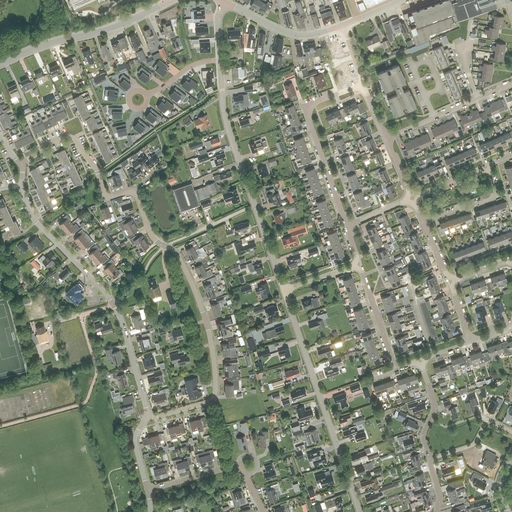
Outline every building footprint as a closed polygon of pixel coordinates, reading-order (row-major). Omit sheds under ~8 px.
[(74,0),(69,2),(77,18),(115,0),(74,0)] [(257,10),(262,2),(258,0),(253,0),(250,6),(257,10)] [(306,18),(306,17),(304,11),(303,12),(300,0),(295,2),(298,13),(292,15),(297,29),(305,26),(303,21),(304,21),(304,18),(306,18)] [(344,0),(349,14),(356,11),(352,0),(344,0)] [(355,0),(359,10),(380,0),(355,0)] [(403,16),(415,46),(430,40),(428,35),(451,27),(450,24),(458,21),(457,19),(451,4),(450,0),(443,0),(415,10),(416,12),(403,16)] [(451,4),(457,19),(461,18),(462,20),(497,8),(494,1),(496,0),(457,0),(458,2),(451,4)] [(266,4),(262,2),(257,10),(264,14),(267,8),(269,10),(273,4),(268,1),(266,4)] [(345,9),(342,1),(333,5),(336,12),(337,12),(339,18),(346,16),(344,10),(345,9)] [(309,7),(311,13),(312,15),(311,15),(314,26),(320,24),(313,5),(309,7)] [(329,8),(325,9),(329,22),(334,20),(331,11),(330,11),(329,8)] [(325,9),(320,11),(321,14),(320,14),(323,23),(329,22),(325,9)] [(193,11),(194,19),(205,18),(204,10),(193,11)] [(286,26),(291,24),(288,11),(282,13),(286,26)] [(504,17),(491,15),(488,15),(488,17),(494,18),(494,21),(503,23),(504,17)] [(398,31),(401,29),(402,32),(401,32),(403,36),(409,33),(403,21),(401,23),(398,18),(396,20),(396,18),(393,19),(391,20),(389,21),(388,22),(392,33),(393,33),(394,33),(395,32),(398,31)] [(195,22),(189,23),(189,28),(193,28),(193,32),(196,32),(196,35),(205,34),(208,33),(208,27),(204,27),(195,27),(195,22)] [(392,33),(388,22),(384,23),(383,23),(385,28),(385,29),(389,41),(393,40),(391,34),(391,33),(392,33)] [(167,35),(168,39),(176,36),(174,31),(169,33),(166,23),(161,25),(162,26),(160,27),(162,30),(160,31),(162,35),(164,34),(164,36),(167,35)] [(229,39),(238,38),(239,49),(243,48),(243,37),(240,37),(240,32),(242,32),(241,27),(235,27),(235,30),(229,31),(229,39)] [(249,34),(243,33),(244,48),(255,49),(256,40),(255,40),(255,39),(253,39),(254,37),(255,37),(255,33),(254,33),(255,29),(249,28),(249,34)] [(152,37),(153,36),(151,33),(150,33),(148,29),(144,31),(145,33),(144,34),(147,39),(146,39),(150,47),(153,46),(151,42),(154,41),(152,37)] [(265,34),(259,33),(258,44),(257,44),(256,54),(261,55),(262,48),(261,48),(261,45),(264,45),(265,34)] [(130,40),(134,47),(133,48),(134,51),(139,49),(137,46),(140,44),(137,37),(136,38),(135,34),(133,35),(132,35),(130,36),(130,37),(129,37),(131,40),(130,40)] [(372,47),(380,44),(377,36),(373,37),(374,38),(366,41),(370,51),(372,52),(373,51),(374,50),(372,47)] [(124,37),(117,40),(121,49),(121,48),(123,48),(124,51),(129,49),(124,37)] [(174,50),(175,50),(180,48),(176,38),(172,40),(171,40),(174,50)] [(282,45),(283,40),(276,38),(274,46),(272,46),(271,50),(281,52),(283,46),(282,45)] [(112,42),(111,45),(114,53),(115,52),(117,58),(121,56),(123,60),(125,63),(127,63),(126,59),(124,55),(121,50),(121,48),(121,49),(117,40),(112,42)] [(389,49),(388,46),(389,46),(387,40),(383,42),(385,47),(386,47),(387,49),(386,51),(386,52),(387,54),(388,54),(390,54),(391,53),(391,52),(391,50),(389,49)] [(209,42),(193,43),(193,48),(200,47),(200,52),(210,52),(209,42)] [(315,56),(318,56),(319,56),(319,58),(323,58),(321,48),(316,49),(314,42),(309,44),(310,52),(314,51),(315,56)] [(304,60),(303,55),(300,43),(295,45),(298,57),(300,56),(301,60),(304,60)] [(103,55),(105,55),(108,61),(112,59),(108,49),(107,50),(105,44),(101,46),(102,48),(100,49),(103,55)] [(303,57),(305,62),(308,61),(308,59),(312,58),(310,52),(309,44),(303,45),(305,54),(306,57),(303,57)] [(435,56),(449,50),(448,48),(444,50),(442,45),(433,49),(435,56)] [(158,50),(163,59),(167,57),(163,48),(158,50)] [(89,67),(94,65),(92,57),(89,50),(82,52),(84,60),(87,59),(89,67)] [(135,53),(139,62),(146,59),(142,50),(135,53)] [(449,50),(435,56),(438,62),(448,58),(446,54),(450,52),(449,50)] [(504,55),(495,53),(494,57),(490,57),(490,60),(503,62),(504,55)] [(282,57),(274,55),(272,66),(280,67),(282,57)] [(74,74),(82,70),(75,56),(71,58),(63,62),(65,68),(70,66),(74,74)] [(448,58),(438,62),(441,69),(454,63),(453,61),(449,62),(448,58)] [(166,66),(159,60),(155,65),(158,68),(155,71),(163,76),(167,71),(164,69),(166,66)] [(118,67),(120,74),(127,71),(124,64),(118,67)] [(388,74),(386,69),(377,74),(381,84),(381,83),(382,83),(386,92),(389,91),(391,96),(388,98),(392,107),(391,107),(395,117),(405,113),(403,108),(405,108),(407,112),(417,108),(412,98),(408,89),(405,90),(403,85),(405,84),(401,74),(402,74),(402,75),(398,64),(388,69),(390,73),(388,74)] [(52,78),(62,73),(59,68),(58,68),(56,65),(49,68),(52,74),(50,74),(52,78)] [(149,72),(141,67),(137,72),(140,74),(138,77),(145,83),(149,77),(147,75),(149,72)] [(308,78),(313,76),(317,88),(326,85),(322,73),(317,75),(316,71),(308,74),(303,76),(304,76),(300,78),(296,68),(294,69),(299,81),(303,80),(303,79),(308,78)] [(443,74),(446,80),(455,76),(454,72),(457,70),(456,68),(443,74)] [(212,70),(202,71),(203,78),(207,78),(207,85),(214,84),(213,74),(212,74),(212,70)] [(43,82),(49,79),(47,75),(44,76),(42,71),(35,75),(37,80),(42,78),(43,82)] [(293,71),(283,75),(286,81),(295,77),(293,71)] [(491,75),(482,73),(481,77),(477,77),(477,80),(490,82),(491,75)] [(128,82),(130,80),(123,74),(119,79),(122,81),(119,85),(126,90),(131,85),(128,82)] [(104,75),(94,79),(96,84),(106,80),(104,75)] [(457,80),(455,76),(446,80),(449,86),(462,81),(461,79),(457,80)] [(20,81),(23,87),(22,89),(23,92),(35,87),(32,82),(30,83),(28,78),(20,81)] [(188,82),(186,80),(181,86),(188,91),(191,88),(194,90),(198,85),(191,79),(188,82)] [(451,93),(461,89),(459,85),(463,83),(462,81),(449,86),(451,93)] [(288,97),(296,94),(292,83),(284,86),(288,97)] [(17,98),(21,96),(17,90),(18,90),(15,84),(8,87),(10,93),(9,93),(12,98),(11,99),(12,103),(18,100),(17,98)] [(114,94),(115,90),(105,89),(104,96),(108,96),(108,100),(117,101),(117,94),(114,94)] [(463,93),(461,89),(451,93),(454,99),(467,94),(466,91),(463,93)] [(176,93),(174,91),(169,96),(176,102),(179,98),(182,101),(186,96),(179,90),(176,93)] [(84,100),(87,99),(87,97),(83,98),(81,94),(73,98),(75,104),(84,100)] [(238,96),(234,97),(235,104),(240,103),(240,106),(248,105),(247,94),(238,95),(238,96)] [(55,100),(53,95),(43,99),(45,105),(55,100)] [(75,104),(78,109),(86,106),(90,104),(89,102),(86,104),(84,100),(75,104)] [(499,111),(505,109),(505,110),(508,109),(505,103),(502,104),(501,100),(495,102),(499,111)] [(157,107),(164,112),(166,109),(169,112),(174,106),(166,101),(164,104),(161,101),(157,107)] [(358,110),(360,114),(366,111),(362,102),(357,105),(355,102),(351,103),(352,104),(349,105),(353,113),(358,110)] [(493,114),(499,111),(495,102),(489,105),(493,114)] [(61,108),(57,110),(61,119),(67,116),(61,104),(59,105),(61,108)] [(284,108),(287,114),(295,111),(293,105),(284,108)] [(341,110),(344,117),(347,116),(353,113),(349,105),(343,108),(341,110)] [(487,116),(493,114),(489,105),(483,107),(485,112),(481,113),(485,122),(486,122),(485,119),(488,118),(487,116)] [(55,111),(52,112),(56,121),(61,119),(57,110),(56,106),(54,107),(55,111)] [(88,109),(86,106),(78,109),(80,115),(89,111),(92,110),(92,108),(88,109)] [(118,111),(118,108),(109,108),(109,114),(113,114),(113,118),(122,118),(122,111),(118,111)] [(342,118),(344,117),(341,110),(338,111),(338,110),(332,113),(335,120),(341,118),(342,118)] [(478,110),(471,112),(476,121),(482,119),(483,123),(485,122),(481,113),(479,114),(478,110)] [(57,123),(56,121),(52,112),(51,111),(49,112),(51,116),(48,117),(47,117),(51,126),(57,123)] [(83,120),(85,119),(94,116),(97,114),(96,112),(91,115),(89,111),(80,115),(83,120)] [(145,117),(152,123),(155,120),(158,122),(162,117),(154,111),(152,114),(149,112),(145,117)] [(298,117),(295,111),(287,114),(288,118),(286,118),(287,121),(289,120),(298,117)] [(0,114),(0,120),(0,121),(9,117),(12,116),(11,114),(8,116),(6,112),(0,114)] [(466,115),(470,124),(471,127),(473,126),(472,123),(476,121),(471,112),(466,115)] [(330,123),(335,120),(332,113),(326,116),(328,121),(327,122),(329,127),(332,126),(330,123)] [(46,128),(51,126),(47,117),(48,117),(46,114),(44,115),(45,118),(42,120),(46,128)] [(203,117),(194,120),(197,128),(202,127),(203,129),(211,126),(207,114),(203,116),(203,117)] [(460,117),(462,121),(459,122),(462,129),(465,128),(464,127),(470,124),(466,115),(460,117)] [(40,121),(37,122),(36,122),(40,131),(46,128),(42,120),(40,116),(38,117),(40,121)] [(85,119),(88,125),(96,121),(100,119),(99,117),(95,119),(94,116),(85,119)] [(188,116),(183,120),(187,126),(192,122),(188,116)] [(9,117),(0,121),(3,128),(16,123),(15,121),(11,122),(9,117)] [(289,120),(291,126),(300,123),(298,117),(289,120)] [(249,124),(252,123),(250,118),(248,119),(247,119),(239,122),(241,128),(249,125),(249,124)] [(35,133),(40,131),(36,122),(37,122),(35,119),(33,120),(35,123),(31,125),(35,133)] [(454,120),(448,122),(453,131),(458,129),(454,120)] [(98,125),(96,121),(88,125),(90,130),(102,125),(101,123),(98,125)] [(140,124),(137,122),(133,128),(140,133),(143,130),(146,133),(150,127),(142,122),(140,124)] [(360,127),(362,131),(360,132),(359,133),(360,136),(362,136),(371,132),(368,127),(369,126),(367,122),(361,124),(361,122),(355,125),(357,128),(360,127)] [(448,122),(443,125),(447,134),(453,131),(448,122)] [(302,129),(300,123),(291,126),(289,127),(292,136),(300,133),(299,130),(302,129)] [(122,128),(121,125),(112,127),(114,133),(117,132),(118,136),(127,134),(126,127),(122,128)] [(441,136),(447,134),(443,125),(437,127),(441,136)] [(435,139),(441,136),(437,127),(431,130),(435,139)] [(28,133),(24,134),(24,135),(28,143),(33,140),(28,128),(26,129),(28,133)] [(503,135),(506,142),(511,139),(509,133),(509,132),(507,128),(505,129),(507,133),(503,135)] [(94,140),(95,140),(104,136),(107,134),(106,132),(106,131),(103,132),(102,130),(93,134),(93,135),(92,135),(94,140)] [(334,141),(336,147),(344,144),(342,138),(348,136),(346,132),(344,133),(343,130),(335,133),(337,140),(334,141)] [(22,145),(28,143),(24,135),(24,134),(22,131),(20,132),(22,135),(19,137),(22,145)] [(500,145),(506,142),(503,135),(501,131),(499,132),(501,136),(497,137),(497,138),(500,145)] [(19,137),(17,133),(12,136),(13,140),(17,148),(18,148),(23,147),(22,146),(22,145),(19,137)] [(128,143),(126,143),(126,145),(133,144),(132,141),(136,140),(135,134),(127,135),(128,143)] [(421,136),(425,145),(431,143),(427,134),(421,136)] [(495,138),(491,140),(494,147),(500,145),(497,138),(497,137),(496,134),(494,134),(495,138)] [(366,145),(369,151),(376,148),(372,138),(371,139),(370,135),(360,139),(363,146),(366,145)] [(96,145),(98,145),(106,141),(110,140),(109,138),(105,139),(104,136),(95,140),(96,141),(95,141),(96,145)] [(421,136),(416,139),(420,148),(425,145),(421,136)] [(485,143),(488,150),(494,147),(491,140),(490,136),(488,137),(490,141),(486,142),(485,143)] [(210,140),(204,142),(206,148),(212,146),(221,143),(218,137),(210,140)] [(292,148),(296,146),(305,143),(302,137),(294,140),(295,144),(291,146),(292,148)] [(191,149),(203,145),(201,139),(189,144),(191,149)] [(249,145),(252,153),(257,151),(259,155),(265,153),(260,139),(254,142),(255,143),(249,145)] [(414,151),(420,148),(416,139),(410,141),(414,151)] [(482,153),(488,150),(485,143),(486,142),(484,139),(482,139),(484,143),(479,145),(478,143),(475,144),(479,151),(481,150),(482,153)] [(99,151),(100,150),(109,146),(109,147),(112,145),(111,143),(108,145),(106,141),(98,145),(98,146),(97,146),(99,151)] [(408,153),(414,151),(410,141),(404,144),(406,149),(408,153)] [(294,154),(298,152),(307,149),(305,143),(296,146),(298,150),(293,152),(294,154)] [(468,150),(471,157),(477,155),(474,148),(474,147),(473,143),(470,144),(472,148),(468,150)] [(340,156),(348,153),(351,152),(350,149),(346,150),(344,144),(336,147),(339,153),(340,156)] [(110,150),(109,147),(109,146),(100,150),(103,156),(111,152),(115,151),(114,149),(110,150)] [(462,153),(465,160),(471,157),(468,150),(467,146),(465,147),(466,151),(463,152),(462,153)] [(448,151),(447,148),(439,151),(441,157),(445,155),(444,153),(448,151)] [(59,160),(68,156),(65,149),(52,155),(53,157),(57,155),(59,160)] [(295,158),(296,160),(300,159),(309,155),(307,149),(298,152),(300,156),(295,158)] [(457,155),(460,162),(465,160),(462,153),(463,152),(461,149),(459,149),(461,153),(457,155)] [(451,157),(454,165),(460,162),(457,155),(455,151),(453,152),(455,156),(451,157)] [(113,156),(111,152),(103,156),(105,161),(117,156),(116,154),(113,156)] [(378,164),(384,162),(380,152),(374,155),(371,157),(372,160),(376,159),(378,164)] [(216,156),(214,157),(216,164),(219,163),(218,161),(226,159),(224,153),(216,156)] [(340,158),(343,165),(351,162),(348,155),(349,155),(348,153),(340,156),(341,158),(340,158)] [(154,154),(148,160),(144,155),(138,159),(145,168),(148,166),(150,168),(154,166),(153,165),(159,161),(154,154)] [(451,157),(449,154),(447,155),(449,158),(445,160),(448,168),(454,165),(451,157)] [(311,161),(309,155),(300,159),(302,162),(297,164),(298,166),(311,161)] [(59,160),(56,162),(57,164),(60,162),(62,166),(70,162),(71,161),(69,156),(68,156),(59,160)] [(438,163),(435,164),(434,165),(437,172),(443,169),(440,162),(439,158),(437,159),(438,163)] [(136,169),(133,171),(132,169),(130,169),(128,170),(128,172),(134,180),(139,176),(143,174),(139,169),(142,166),(138,160),(132,164),(136,169)] [(71,161),(70,162),(62,166),(58,167),(59,169),(65,167),(66,170),(67,170),(75,166),(72,161),(71,161)] [(428,167),(432,175),(437,172),(434,165),(435,164),(433,161),(431,162),(432,165),(429,167),(428,167)] [(199,176),(205,174),(202,162),(196,163),(199,176)] [(347,173),(355,170),(357,169),(355,164),(353,164),(352,164),(351,162),(343,165),(345,171),(346,171),(347,173)] [(428,167),(429,167),(427,163),(425,164),(427,168),(423,170),(422,170),(426,177),(432,175),(428,167)] [(69,176),(77,172),(75,166),(67,170),(66,170),(63,172),(64,174),(67,172),(69,176)] [(260,177),(269,174),(266,166),(258,169),(260,177)] [(422,170),(423,170),(421,166),(419,167),(421,170),(417,172),(420,180),(426,177),(422,170)] [(41,172),(44,171),(43,169),(40,170),(38,167),(30,170),(32,176),(41,172)] [(121,168),(114,171),(116,175),(112,176),(115,186),(122,184),(120,177),(123,176),(121,168)] [(303,179),(307,178),(316,175),(314,168),(305,171),(307,175),(302,177),(303,179)] [(383,182),(390,179),(386,169),(382,171),(381,168),(374,171),(377,176),(379,175),(383,182)] [(347,176),(349,183),(357,180),(355,173),(356,173),(355,170),(347,173),(348,176),(347,176)] [(220,179),(221,182),(225,180),(232,178),(230,171),(226,172),(227,173),(219,175),(219,174),(213,177),(215,181),(220,179)] [(32,176),(35,182),(43,178),(50,175),(49,173),(42,176),(41,172),(32,176)] [(80,177),(77,172),(69,176),(65,177),(66,179),(70,178),(71,181),(72,181),(80,177)] [(305,185),(310,184),(318,181),(316,175),(307,178),(309,181),(304,183),(305,185)] [(82,183),(80,177),(72,181),(71,181),(68,183),(69,185),(72,183),(74,187),(82,183)] [(43,178),(35,182),(37,187),(44,184),(52,180),(51,178),(45,181),(43,178)] [(352,189),(353,191),(361,188),(364,187),(362,184),(361,185),(360,182),(359,182),(358,182),(357,180),(349,183),(352,189)] [(307,191),(312,190),(320,187),(318,181),(310,184),(311,188),(306,189),(307,191)] [(200,206),(198,201),(194,190),(191,182),(172,189),(180,212),(200,206)] [(194,190),(198,201),(210,196),(210,195),(222,191),(221,186),(217,184),(217,185),(216,182),(206,185),(206,186),(194,190)] [(390,182),(383,185),(380,186),(382,189),(383,188),(384,190),(386,189),(390,198),(397,195),(393,185),(391,186),(390,182)] [(45,188),(44,184),(37,187),(35,188),(38,193),(46,190),(50,188),(49,186),(45,188)] [(320,187),(312,190),(313,194),(309,195),(309,197),(322,193),(320,187)] [(240,200),(236,188),(228,191),(222,193),(225,202),(232,200),(232,203),(235,202),(236,203),(239,202),(239,201),(240,200)] [(353,194),(356,201),(364,198),(361,191),(362,191),(361,188),(353,191),(354,194),(353,194)] [(281,202),(278,193),(275,194),(273,189),(266,191),(267,194),(266,194),(267,198),(268,201),(269,202),(274,200),(275,204),(281,202)] [(293,202),(289,189),(284,191),(289,204),(293,202)] [(49,195),(52,194),(51,191),(48,193),(46,190),(38,193),(40,199),(49,195)] [(40,199),(43,204),(51,201),(55,199),(54,197),(50,199),(49,195),(40,199)] [(211,204),(209,198),(200,201),(202,207),(211,204)] [(370,206),(369,202),(369,203),(367,199),(365,200),(364,198),(356,201),(358,207),(361,206),(362,209),(370,206)] [(314,210),(318,209),(327,206),(325,199),(316,202),(318,206),(313,208),(314,209),(314,210)] [(128,204),(127,200),(118,203),(120,207),(121,206),(123,212),(133,209),(131,203),(128,204)] [(51,201),(43,204),(43,205),(42,206),(43,210),(45,209),(45,210),(57,204),(56,202),(53,204),(51,201)] [(504,202),(498,204),(501,211),(500,211),(502,215),(504,215),(503,213),(508,211),(504,202)] [(497,213),(500,211),(501,211),(498,204),(492,206),(495,213),(494,213),(495,216),(496,217),(498,217),(497,213)] [(8,211),(6,205),(0,208),(0,214),(0,215),(8,211)] [(316,216),(320,215),(329,212),(327,206),(318,209),(320,213),(315,214),(316,216)] [(492,219),(491,217),(495,216),(494,213),(495,213),(492,206),(486,208),(489,215),(488,215),(490,219),(492,219)] [(107,218),(109,223),(115,220),(113,213),(110,214),(107,207),(101,209),(104,219),(107,218)] [(484,217),(488,215),(489,215),(486,208),(480,210),(483,217),(482,217),(484,221),(486,221),(484,217)] [(478,219),(482,217),(483,217),(480,210),(474,212),(477,219),(476,219),(478,223),(480,223),(478,219)] [(3,220),(11,216),(8,211),(0,215),(0,214),(0,216),(1,217),(2,220),(3,220)] [(282,219),(285,218),(283,212),(280,213),(273,215),(276,223),(283,221),(282,219)] [(318,222),(323,221),(331,218),(329,212),(320,215),(322,219),(317,220),(318,222)] [(399,219),(402,225),(410,221),(407,215),(406,215),(405,212),(396,216),(398,220),(399,219)] [(466,223),(465,223),(467,227),(469,226),(468,222),(472,221),(470,213),(463,215),(466,223)] [(59,225),(63,230),(71,223),(69,221),(71,219),(67,214),(62,218),(64,221),(59,225)] [(463,215),(457,218),(460,225),(459,225),(461,229),(467,227),(465,223),(466,223),(463,215)] [(13,222),(11,216),(3,220),(2,220),(0,221),(0,223),(3,222),(5,226),(13,222)] [(331,218),(323,221),(324,225),(319,226),(320,228),(333,224),(331,218)] [(460,225),(457,218),(451,220),(454,227),(453,227),(455,231),(457,230),(456,226),(459,225),(460,225)] [(122,231),(126,229),(135,225),(132,219),(127,222),(126,219),(118,223),(122,231)] [(454,227),(451,220),(446,222),(448,229),(449,233),(451,232),(449,228),(453,227),(454,227)] [(13,222),(5,226),(4,226),(4,228),(8,227),(10,230),(18,226),(16,221),(13,222)] [(366,230),(369,236),(377,232),(376,228),(380,226),(378,221),(370,225),(371,228),(366,230)] [(401,228),(405,235),(411,232),(410,229),(413,228),(410,221),(402,225),(403,227),(401,228)] [(234,226),(236,231),(236,233),(242,231),(243,232),(244,233),(247,232),(247,231),(246,229),(249,228),(247,222),(243,223),(239,224),(240,224),(234,226)] [(448,229),(446,222),(439,224),(440,227),(437,227),(440,236),(445,234),(444,231),(448,229)] [(71,223),(63,230),(67,234),(72,230),(74,233),(80,228),(76,224),(73,226),(71,223)] [(135,225),(126,229),(129,235),(126,236),(128,239),(134,235),(133,232),(138,230),(135,225)] [(289,237),(281,239),(285,248),(290,246),(291,247),(299,244),(297,237),(306,233),(303,225),(289,229),(291,236),(289,237)] [(19,226),(18,226),(10,230),(6,232),(9,237),(21,232),(20,231),(21,230),(19,226)] [(86,233),(85,234),(82,229),(77,233),(79,236),(74,240),(78,245),(88,236),(86,233)] [(378,234),(382,232),(383,233),(387,231),(386,229),(382,230),(377,232),(369,236),(372,242),(380,238),(378,234)] [(500,235),(502,243),(508,241),(505,233),(504,229),(502,230),(503,234),(500,235)] [(329,240),(338,237),(336,231),(327,234),(329,238),(324,240),(325,242),(329,240)] [(497,236),(493,238),(496,245),(502,243),(500,235),(498,231),(496,232),(497,236)] [(412,234),(411,232),(405,235),(406,239),(410,237),(412,242),(420,239),(417,232),(412,234)] [(496,245),(493,238),(492,234),(490,234),(492,238),(487,240),(490,247),(496,245)] [(135,243),(137,246),(145,241),(142,235),(138,238),(136,236),(129,240),(133,245),(135,243)] [(88,236),(78,245),(82,249),(87,245),(89,248),(94,243),(91,239),(88,236)] [(380,238),(372,242),(374,248),(383,244),(381,240),(385,238),(384,236),(380,238)] [(29,244),(37,252),(44,246),(35,237),(29,244)] [(329,240),(331,244),(326,246),(327,248),(331,246),(340,243),(338,237),(329,240)] [(477,244),(480,251),(485,249),(483,242),(481,238),(479,239),(481,243),(477,244)] [(413,248),(414,252),(421,249),(420,247),(423,245),(420,239),(412,242),(410,243),(412,249),(413,248)] [(471,246),(474,254),(480,251),(477,244),(475,240),(473,241),(475,245),(471,246)] [(28,248),(22,241),(17,246),(23,253),(28,248)] [(145,241),(137,246),(139,250),(136,252),(139,257),(146,252),(144,249),(149,247),(145,241)] [(195,251),(193,248),(196,246),(196,244),(194,241),(189,243),(191,246),(185,250),(188,255),(195,251)] [(238,254),(249,251),(250,253),(251,254),(253,253),(253,252),(253,249),(256,248),(254,242),(250,244),(250,243),(247,244),(247,245),(243,246),(242,242),(234,244),(238,254)] [(465,248),(468,256),(474,254),(471,246),(469,242),(467,243),(469,247),(465,248)] [(331,246),(333,250),(328,252),(329,254),(333,252),(342,249),(340,243),(331,246)] [(89,255),(93,260),(101,253),(98,250),(100,249),(96,244),(92,248),(94,251),(89,255)] [(459,251),(462,258),(468,256),(465,248),(463,245),(462,245),(463,249),(459,251)] [(308,249),(310,255),(318,252),(316,246),(308,249)] [(390,254),(388,250),(390,249),(389,247),(377,253),(379,259),(388,255),(390,254)] [(462,258),(459,251),(457,247),(456,248),(457,251),(453,253),(456,261),(462,258)] [(190,259),(192,258),(196,261),(207,255),(205,252),(203,253),(199,251),(198,249),(195,251),(188,255),(190,259)] [(333,252),(335,256),(330,258),(331,260),(344,255),(342,249),(333,252)] [(422,252),(421,249),(414,252),(416,257),(418,256),(420,261),(428,258),(425,251),(422,252)] [(38,260),(42,264),(44,263),(49,268),(51,265),(54,262),(52,260),(55,257),(51,253),(47,256),(48,256),(46,258),(43,255),(38,260)] [(103,256),(101,253),(93,260),(97,264),(102,260),(104,263),(108,259),(105,254),(103,256)] [(290,266),(291,268),(298,266),(297,263),(301,262),(300,259),(301,259),(299,253),(293,255),(294,258),(287,260),(289,266),(290,266)] [(388,255),(379,259),(382,265),(390,261),(389,257),(393,255),(392,253),(390,254),(388,255)] [(197,272),(208,267),(204,258),(199,261),(201,264),(194,267),(197,272)] [(431,264),(428,258),(420,261),(422,266),(421,267),(423,271),(432,267),(430,264),(431,264)] [(104,270),(108,274),(116,268),(113,265),(115,264),(112,259),(107,263),(109,265),(104,270)] [(395,272),(394,268),(398,266),(402,264),(400,260),(394,262),(395,265),(384,270),(387,276),(395,272)] [(246,264),(247,264),(245,265),(245,264),(240,266),(241,271),(247,269),(246,268),(248,268),(250,273),(256,271),(257,274),(258,274),(261,273),(262,272),(261,269),(263,268),(261,263),(253,266),(252,262),(246,264)] [(206,272),(204,269),(209,267),(208,267),(197,272),(199,277),(205,274),(207,277),(213,274),(211,269),(206,272)] [(71,273),(66,268),(59,274),(57,271),(52,275),(57,280),(60,277),(63,280),(71,273)] [(118,270),(116,268),(108,274),(112,279),(117,275),(119,277),(123,273),(120,269),(118,270)] [(387,276),(389,281),(398,278),(396,274),(400,272),(399,270),(395,272),(387,276)] [(504,286),(503,283),(507,281),(504,273),(497,276),(501,286),(501,287),(504,286)] [(429,287),(437,283),(434,277),(433,274),(424,278),(426,282),(428,288),(429,287)] [(398,278),(389,281),(392,288),(401,284),(399,280),(403,278),(402,276),(398,278)] [(493,286),(498,284),(499,287),(501,286),(497,276),(490,278),(491,282),(489,282),(491,290),(493,289),(494,288),(493,286)] [(213,288),(216,287),(217,286),(216,283),(215,283),(214,281),(217,280),(215,277),(208,279),(210,283),(203,286),(205,291),(213,288)] [(345,286),(354,283),(351,277),(343,280),(345,286)] [(149,289),(152,298),(161,296),(158,286),(157,287),(155,280),(148,282),(150,289),(149,289)] [(477,282),(480,291),(481,292),(484,291),(483,290),(487,288),(490,298),(493,297),(491,292),(492,292),(491,290),(489,282),(486,283),(485,280),(477,282)] [(84,295),(79,291),(84,286),(79,282),(74,286),(66,294),(76,304),(84,295)] [(480,291),(477,282),(470,285),(473,293),(480,291)] [(267,296),(266,293),(270,292),(267,283),(260,285),(261,286),(255,288),(257,294),(260,293),(262,297),(263,298),(266,297),(267,296)] [(356,289),(354,283),(345,286),(347,292),(356,289)] [(430,293),(432,297),(439,294),(438,291),(440,290),(437,283),(429,287),(428,288),(430,293)] [(250,285),(240,288),(242,295),(252,291),(250,285)] [(221,290),(218,291),(216,287),(213,288),(205,291),(207,296),(214,293),(216,296),(222,294),(221,290)] [(358,295),(356,289),(347,292),(349,298),(358,295)] [(392,301),(396,299),(395,295),(393,290),(385,293),(386,296),(381,298),(383,304),(392,301)] [(166,293),(170,304),(176,302),(172,291),(166,293)] [(436,303),(437,306),(446,302),(443,296),(440,297),(439,294),(432,297),(433,300),(432,300),(434,304),(436,303)] [(358,295),(349,298),(351,304),(360,301),(358,295)] [(212,310),(220,307),(224,306),(222,301),(224,301),(223,296),(216,298),(217,302),(210,305),(212,310)] [(401,297),(403,302),(404,305),(410,303),(407,296),(401,297)] [(310,299),(302,302),(303,305),(302,305),(303,308),(304,308),(304,309),(310,307),(312,306),(313,308),(319,306),(316,298),(310,300),(310,299)] [(394,310),(393,307),(394,307),(392,303),(397,301),(396,299),(392,301),(383,304),(385,310),(386,310),(387,312),(394,310)] [(503,316),(501,311),(505,310),(501,301),(495,303),(497,308),(493,309),(496,318),(503,316)] [(437,312),(438,317),(445,314),(444,311),(448,309),(446,302),(437,306),(436,306),(439,311),(437,312)] [(253,308),(255,314),(264,311),(262,305),(253,308)] [(279,316),(277,312),(278,312),(276,306),(272,307),(271,306),(268,307),(268,309),(265,310),(268,320),(279,316)] [(355,317),(364,314),(362,307),(353,310),(355,317)] [(484,314),(486,313),(484,307),(479,309),(480,312),(476,313),(479,322),(486,319),(484,314)] [(60,309),(54,312),(58,319),(63,316),(60,309)] [(398,318),(396,314),(401,313),(400,311),(387,315),(389,321),(398,318)] [(323,319),(325,318),(324,314),(317,316),(319,320),(316,321),(308,324),(310,329),(318,327),(319,328),(325,326),(323,319)] [(366,320),(364,314),(355,317),(358,323),(366,320)] [(445,314),(438,317),(431,320),(432,323),(440,319),(443,326),(452,322),(449,315),(446,316),(445,314)] [(134,322),(136,329),(145,326),(146,330),(153,328),(152,324),(151,320),(146,322),(146,320),(145,320),(142,321),(140,315),(131,318),(133,322),(134,322)] [(216,324),(218,330),(225,328),(225,324),(232,323),(231,316),(219,319),(220,323),(216,324)] [(400,324),(398,320),(403,319),(402,317),(398,318),(389,321),(391,327),(400,324)] [(366,320),(358,323),(360,329),(368,326),(366,320)] [(456,331),(452,322),(443,326),(448,337),(452,335),(451,333),(456,331)] [(102,326),(101,323),(95,325),(97,331),(101,329),(102,334),(113,331),(110,323),(102,326)] [(400,324),(391,327),(393,334),(402,331),(401,327),(405,325),(404,323),(400,324)] [(39,344),(49,341),(47,331),(45,331),(44,325),(36,327),(37,334),(36,334),(37,336),(35,336),(34,333),(31,334),(32,337),(34,345),(39,344)] [(277,334),(285,331),(282,325),(275,328),(265,332),(268,339),(278,335),(277,334)] [(226,330),(225,328),(218,330),(219,335),(226,333),(227,337),(233,336),(232,332),(230,332),(229,331),(228,330),(226,330)] [(169,335),(169,336),(168,337),(170,343),(175,342),(174,340),(179,339),(183,338),(181,329),(168,332),(169,335)] [(146,346),(153,344),(150,332),(141,335),(143,339),(137,341),(139,346),(138,346),(140,351),(147,349),(146,346)] [(364,341),(373,338),(370,332),(362,335),(364,341)] [(395,339),(397,345),(406,342),(405,338),(409,336),(408,334),(395,339)] [(343,336),(340,338),(340,337),(330,340),(332,346),(345,341),(343,336)] [(221,344),(222,350),(235,348),(234,342),(236,342),(235,337),(228,338),(229,343),(221,344)] [(253,337),(246,339),(250,350),(256,348),(253,337)] [(364,341),(364,342),(362,343),(362,345),(365,344),(366,348),(375,344),(373,338),(364,341)] [(406,342),(397,345),(399,351),(408,348),(407,344),(411,343),(410,340),(406,342)] [(501,343),(494,345),(497,353),(498,355),(500,354),(500,352),(504,351),(505,354),(507,353),(505,346),(502,347),(501,343)] [(366,348),(368,354),(377,351),(375,344),(366,348)] [(328,357),(332,356),(329,345),(321,348),(321,349),(317,350),(319,356),(326,353),(328,357)] [(485,353),(488,361),(491,360),(490,356),(497,353),(494,345),(487,348),(488,352),(485,353)] [(114,364),(122,362),(120,355),(121,355),(119,351),(113,353),(111,348),(105,350),(107,356),(111,355),(114,364)] [(235,348),(222,350),(222,355),(230,354),(230,358),(238,356),(237,353),(235,353),(235,348)] [(278,352),(280,356),(284,354),(285,357),(290,355),(288,348),(283,350),(278,352)] [(379,357),(377,351),(368,354),(370,360),(373,359),(375,366),(380,364),(378,357),(379,357)] [(479,364),(488,361),(485,353),(482,354),(481,351),(475,353),(478,361),(479,364)] [(190,362),(188,356),(184,357),(184,355),(179,356),(178,352),(170,355),(172,363),(178,361),(179,366),(184,364),(183,364),(190,362)] [(153,366),(155,363),(154,358),(153,358),(151,353),(144,355),(145,360),(143,361),(145,369),(153,366)] [(470,358),(467,359),(469,366),(473,365),(473,366),(479,364),(478,361),(475,353),(469,355),(470,358)] [(464,368),(469,366),(467,359),(464,360),(463,356),(457,358),(459,365),(463,364),(464,368)] [(452,364),(449,365),(452,373),(455,372),(454,367),(457,366),(458,370),(461,369),(459,365),(457,358),(451,360),(452,364)] [(225,364),(224,364),(224,370),(235,369),(238,369),(237,359),(234,359),(231,360),(225,360),(225,364)] [(324,371),(326,377),(339,373),(336,364),(342,362),(341,359),(329,363),(330,367),(331,366),(332,368),(324,371)] [(443,376),(452,373),(449,365),(446,366),(445,363),(439,365),(442,373),(443,376)] [(443,376),(442,373),(439,365),(434,367),(436,375),(439,374),(441,377),(443,376)] [(235,369),(224,370),(224,375),(232,375),(232,379),(238,378),(239,378),(240,377),(240,374),(238,374),(238,369),(235,369)] [(296,375),(299,374),(297,369),(293,371),(292,370),(284,373),(287,380),(296,376),(296,375)] [(120,371),(112,373),(107,374),(108,379),(113,378),(118,379),(120,388),(127,386),(124,374),(121,374),(120,371)] [(164,381),(161,371),(154,373),(155,376),(148,378),(150,385),(160,382),(161,382),(163,382),(164,381)] [(414,374),(408,376),(414,391),(419,389),(414,374)] [(403,378),(406,389),(408,393),(414,391),(408,376),(403,378)] [(180,388),(181,391),(197,387),(195,382),(198,382),(197,378),(185,381),(186,387),(180,388)] [(398,383),(395,384),(397,390),(400,389),(400,390),(406,389),(403,378),(397,380),(398,383)] [(225,385),(225,390),(233,390),(235,390),(239,389),(238,380),(232,380),(232,384),(225,385)] [(391,380),(385,382),(387,390),(388,393),(389,394),(394,392),(394,391),(397,390),(395,384),(394,380),(391,381),(391,380)] [(385,382),(379,384),(381,392),(383,395),(386,394),(388,393),(387,390),(385,382)] [(358,383),(349,386),(351,393),(360,389),(358,383)] [(383,395),(381,392),(379,384),(373,386),(376,394),(377,397),(380,396),(383,395)] [(181,391),(181,392),(176,393),(177,396),(188,393),(189,399),(202,395),(201,391),(198,392),(197,387),(181,391)] [(156,404),(157,404),(159,404),(160,403),(161,402),(162,403),(163,405),(167,404),(164,393),(169,392),(168,388),(160,390),(161,394),(153,396),(155,404),(156,404)] [(297,391),(293,393),(290,394),(292,399),(306,395),(304,389),(300,390),(300,389),(297,391)] [(344,393),(333,397),(335,403),(340,401),(341,403),(340,404),(342,408),(348,406),(347,402),(346,401),(345,399),(346,398),(344,393)] [(125,416),(125,414),(134,412),(132,404),(133,404),(133,401),(134,401),(132,395),(122,398),(124,403),(125,407),(121,408),(122,412),(121,413),(121,414),(121,416),(122,417),(123,417),(125,417),(125,416)] [(478,404),(475,395),(467,398),(469,402),(465,403),(469,413),(475,410),(473,406),(478,404)] [(488,407),(489,407),(487,410),(493,413),(497,406),(500,407),(503,400),(497,398),(495,402),(492,400),(490,403),(488,403),(488,405),(488,407)] [(448,407),(448,409),(452,419),(458,416),(454,407),(451,408),(450,406),(451,406),(449,400),(443,402),(445,408),(448,407)] [(414,415),(423,412),(422,410),(425,409),(423,402),(416,405),(415,402),(407,405),(409,410),(412,409),(414,415)] [(300,420),(313,416),(311,409),(305,410),(303,406),(296,408),(298,415),(300,420)] [(406,414),(400,411),(397,416),(404,420),(406,414)] [(347,419),(350,418),(349,414),(342,417),(338,419),(340,424),(343,423),(343,424),(348,422),(347,419)] [(199,419),(195,420),(198,432),(204,431),(203,427),(207,426),(205,417),(199,419)] [(364,417),(352,421),(354,425),(365,421),(364,417)] [(408,419),(407,423),(404,422),(402,426),(405,427),(409,429),(410,428),(415,431),(418,425),(414,423),(415,422),(408,419)] [(191,428),(192,430),(193,433),(194,434),(198,432),(195,420),(191,421),(187,422),(188,429),(191,428)] [(292,430),(300,427),(298,421),(290,423),(292,430)] [(178,425),(173,426),(177,438),(176,435),(185,432),(183,424),(178,425)] [(349,428),(349,429),(347,429),(347,430),(343,431),(345,437),(349,436),(356,434),(357,438),(365,435),(363,431),(358,433),(355,425),(349,428)] [(170,434),(171,436),(171,439),(177,438),(173,426),(169,428),(169,427),(165,429),(167,435),(170,434)] [(305,437),(308,444),(319,440),(315,429),(307,432),(308,436),(305,437)] [(258,446),(266,446),(265,438),(268,438),(268,431),(262,432),(262,435),(258,435),(258,446)] [(157,435),(153,436),(155,445),(161,443),(160,441),(163,440),(161,434),(157,435)] [(145,438),(145,440),(142,440),(143,446),(149,444),(150,448),(150,449),(153,450),(153,449),(156,449),(155,445),(153,436),(149,437),(145,438)] [(240,449),(247,447),(244,436),(237,438),(240,449)] [(405,448),(414,445),(412,438),(405,440),(404,436),(397,438),(399,445),(403,443),(405,448)] [(203,452),(204,455),(207,464),(212,463),(211,457),(214,456),(213,450),(209,451),(203,452)] [(319,450),(307,454),(309,460),(312,459),(314,465),(326,461),(324,454),(320,455),(319,450)] [(365,450),(363,451),(358,452),(358,453),(354,455),(351,456),(353,461),(356,460),(357,460),(367,456),(365,450)] [(298,460),(304,458),(301,451),(295,453),(298,460)] [(487,451),(484,456),(483,459),(484,460),(482,465),(486,467),(486,468),(491,470),(494,465),(495,465),(497,462),(493,460),(496,455),(487,451)] [(199,460),(201,466),(207,464),(204,455),(203,452),(195,455),(196,461),(199,460)] [(411,458),(412,461),(420,459),(419,453),(411,456),(410,453),(403,455),(405,460),(411,458)] [(185,461),(182,462),(184,470),(190,469),(188,463),(192,462),(190,456),(184,458),(185,461)] [(184,470),(182,462),(181,459),(172,461),(174,467),(177,466),(178,472),(184,470)] [(422,464),(420,459),(412,461),(413,465),(407,466),(409,472),(421,469),(420,465),(422,464)] [(454,470),(459,469),(456,460),(450,462),(451,466),(441,469),(444,477),(455,473),(454,470)] [(365,470),(368,469),(373,467),(371,461),(362,464),(363,465),(360,467),(356,468),(357,474),(361,473),(365,472),(365,470)] [(167,462),(164,463),(163,463),(158,464),(159,468),(161,477),(167,475),(166,470),(169,469),(167,462)] [(159,468),(158,464),(159,468),(156,469),(155,466),(149,467),(151,474),(154,473),(156,478),(161,477),(159,468)] [(273,469),(271,464),(264,467),(266,472),(263,473),(266,480),(267,480),(271,479),(270,479),(276,477),(274,469),(273,469)] [(324,472),(315,476),(317,483),(320,482),(322,487),(334,483),(331,474),(325,476),(324,472)] [(474,472),(470,480),(474,482),(473,485),(483,490),(486,483),(478,479),(480,476),(474,472)] [(408,484),(412,482),(424,478),(423,473),(414,476),(415,478),(411,479),(407,481),(408,484)] [(366,486),(372,484),(373,487),(379,485),(376,477),(370,479),(364,481),(360,483),(362,487),(366,486)] [(420,489),(420,488),(421,487),(421,485),(426,484),(424,478),(412,482),(414,487),(413,488),(414,490),(420,489)] [(446,491),(448,496),(460,493),(459,491),(456,492),(455,488),(463,485),(462,480),(451,483),(453,489),(446,491)] [(266,491),(270,502),(278,500),(275,491),(279,489),(277,484),(270,486),(271,489),(266,491)] [(394,484),(380,488),(381,491),(381,492),(395,487),(394,484)] [(229,490),(232,499),(243,495),(242,491),(240,486),(229,490)] [(414,497),(420,495),(421,498),(418,499),(418,501),(430,497),(429,492),(426,493),(425,489),(413,492),(414,497)] [(382,495),(381,492),(381,491),(369,495),(369,496),(365,497),(367,502),(371,500),(371,501),(378,499),(377,497),(382,495)] [(461,495),(460,493),(448,496),(450,502),(456,500),(458,503),(464,501),(463,497),(458,499),(457,496),(461,495)] [(243,495),(232,499),(234,507),(246,503),(244,499),(243,495)] [(324,500),(325,502),(315,506),(316,511),(322,511),(322,509),(327,508),(328,511),(333,510),(333,511),(343,511),(342,508),(340,509),(339,506),(342,506),(341,502),(343,501),(341,497),(336,499),(335,497),(324,500)] [(485,500),(473,503),(475,510),(480,508),(482,511),(492,509),(490,502),(486,503),(485,500)] [(289,511),(286,502),(280,504),(281,507),(274,509),(275,511),(289,511)]
